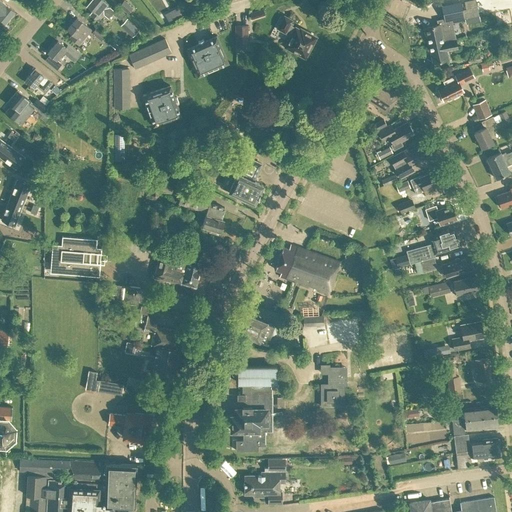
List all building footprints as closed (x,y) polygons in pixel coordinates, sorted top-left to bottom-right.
[(15,10),(2,0),(0,0),(0,17),(6,22),(15,10)] [(106,1),(104,0),(92,0),(88,6),(94,11),(91,15),(99,21),(105,14),(109,18),(115,11),(110,8),(111,6),(106,1)] [(127,13),(133,8),(124,0),(123,0),(119,6),(127,13)] [(465,9),(477,7),(476,0),(468,0),(464,1),(465,9)] [(452,23),(465,21),(461,2),(442,6),(445,19),(445,20),(448,19),(449,24),(452,23)] [(120,7),(114,13),(120,19),(126,14),(120,7)] [(256,11),(249,13),(251,19),(258,17),(256,11)] [(291,20),(284,16),(277,29),(289,36),(284,44),(286,45),(285,47),(304,57),(315,37),(300,29),(300,30),(291,26),(293,24),(290,22),(291,20)] [(92,30),(77,18),(67,30),(73,35),(70,38),(79,46),(92,30)] [(452,23),(449,24),(448,19),(445,20),(445,19),(438,21),(439,25),(425,28),(426,29),(424,30),(425,35),(427,35),(433,62),(448,59),(446,51),(458,48),(456,39),(452,23)] [(248,46),(247,32),(247,26),(235,26),(236,46),(248,46)] [(100,40),(106,34),(97,27),(92,33),(100,40)] [(227,63),(216,37),(204,42),(203,40),(197,42),(198,44),(186,50),(198,76),(227,63)] [(159,42),(165,56),(171,53),(165,39),(159,42)] [(112,40),(109,43),(115,48),(118,45),(112,40)] [(49,53),(52,56),(48,62),(57,69),(61,63),(57,60),(63,53),(73,61),(79,55),(74,51),(68,46),(66,48),(58,41),(49,53)] [(159,58),(165,56),(159,42),(153,45),(159,58)] [(153,61),(159,58),(153,45),(147,47),(153,61)] [(147,64),(153,61),(147,47),(141,50),(147,64)] [(141,50),(134,53),(141,66),(147,64),(141,50)] [(141,66),(134,53),(128,55),(134,69),(141,66)] [(478,54),(466,57),(468,64),(480,61),(478,54)] [(491,61),(481,63),(482,71),(489,70),(489,67),(493,66),(491,61)] [(474,77),(470,68),(455,75),(443,81),(445,86),(438,89),(441,95),(440,95),(442,99),(443,99),(444,101),(452,97),(453,98),(458,96),(458,94),(463,92),(460,84),(474,77)] [(46,91),(53,83),(49,80),(48,80),(43,76),(44,76),(35,69),(26,81),(34,88),(39,82),(44,85),(42,88),(46,91)] [(380,87),(370,81),(361,95),(369,99),(368,101),(378,107),(377,108),(386,114),(398,94),(382,84),(380,87)] [(174,98),(170,86),(143,96),(153,126),(180,116),(176,104),(178,103),(176,98),(174,98)] [(31,101),(18,90),(8,102),(12,105),(6,112),(15,120),(31,101)] [(43,111),(47,106),(37,98),(33,103),(43,111)] [(484,99),(471,104),(477,119),(490,114),(484,99)] [(267,117),(251,111),(249,115),(244,113),(240,124),(249,128),(250,126),(270,134),(276,118),(268,115),(267,117)] [(505,111),(498,114),(501,120),(503,124),(510,121),(505,111)] [(496,123),(493,117),(493,116),(481,121),(484,127),(474,132),(481,148),(493,142),(488,131),(498,126),(496,123)] [(218,134),(225,123),(218,120),(212,130),(218,134)] [(381,120),(374,123),(378,129),(384,126),(381,120)] [(414,134),(407,122),(393,129),(390,124),(378,131),(382,139),(388,136),(393,143),(390,145),(393,150),(402,145),(400,141),(414,134)] [(115,160),(124,160),(124,134),(114,134),(115,160)] [(0,135),(0,152),(8,142),(0,135)] [(8,142),(0,152),(0,155),(14,166),(23,154),(8,142)] [(426,156),(419,144),(409,150),(408,147),(389,157),(400,177),(413,170),(410,165),(426,156)] [(389,146),(377,153),(380,159),(392,152),(389,146)] [(486,158),(490,167),(511,156),(511,146),(504,150),(506,153),(502,155),(500,152),(486,158)] [(261,164),(239,154),(236,160),(232,158),(224,174),(234,179),(228,192),(238,196),(237,199),(244,203),(246,200),(254,203),(263,185),(253,181),(261,164)] [(511,156),(490,167),(496,178),(509,171),(506,165),(511,162),(511,156)] [(423,190),(439,184),(434,171),(420,176),(420,174),(409,178),(413,188),(421,185),(423,190)] [(397,180),(396,178),(394,174),(381,179),(383,185),(397,180)] [(17,178),(9,199),(22,204),(30,184),(17,178)] [(160,179),(156,190),(171,194),(174,184),(160,179)] [(511,183),(508,185),(510,190),(496,194),(501,207),(511,203),(511,183)] [(187,190),(183,189),(178,203),(183,205),(206,212),(202,225),(210,227),(209,231),(216,234),(218,230),(219,230),(222,219),(220,219),(224,208),(209,204),(210,198),(187,190)] [(155,191),(151,195),(155,199),(159,195),(155,191)] [(9,199),(1,219),(14,224),(22,204),(9,199)] [(396,208),(398,214),(413,208),(410,202),(396,208)] [(436,210),(434,205),(424,208),(428,220),(437,217),(439,223),(456,218),(455,217),(456,216),(454,210),(453,211),(452,206),(444,209),(443,207),(436,210)] [(389,221),(391,227),(399,224),(397,218),(389,221)] [(456,235),(454,236),(452,230),(448,232),(448,230),(438,233),(431,235),(428,236),(431,243),(406,250),(407,254),(394,257),(397,267),(410,263),(435,256),(434,253),(440,251),(449,248),(449,247),(456,245),(458,244),(459,243),(456,235)] [(99,276),(101,254),(102,247),(96,247),(97,238),(63,235),(62,244),(53,243),(51,261),(60,262),(59,272),(99,276)] [(328,294),(328,293),(339,262),(290,244),(288,249),(283,247),(275,269),(281,271),(279,276),(291,280),(328,294)] [(176,250),(161,246),(154,276),(164,279),(166,281),(169,282),(172,281),(180,283),(178,292),(191,295),(194,286),(195,287),(202,260),(188,256),(189,253),(180,251),(176,268),(172,267),(176,250)] [(470,261),(468,255),(459,258),(458,257),(455,258),(454,260),(452,260),(452,261),(444,264),(447,272),(455,269),(456,273),(472,268),(472,266),(473,265),(472,262),(470,261)] [(434,257),(414,263),(417,273),(436,268),(434,257)] [(479,289),(476,277),(468,279),(468,278),(452,281),(456,295),(470,292),(472,291),(479,289)] [(375,294),(383,292),(381,281),(373,282),(375,294)] [(447,281),(428,286),(430,297),(450,292),(447,281)] [(107,283),(109,289),(108,300),(138,304),(139,295),(142,296),(143,289),(140,288),(140,287),(107,283)] [(157,346),(154,359),(163,361),(165,350),(165,349),(168,349),(168,347),(173,348),(176,330),(154,326),(156,316),(169,318),(171,311),(141,305),(140,313),(148,314),(146,324),(145,324),(143,330),(153,332),(151,345),(157,346)] [(283,306),(280,314),(290,317),(293,309),(283,306)] [(275,326),(267,322),(244,313),(240,323),(270,336),(275,326)] [(323,315),(303,316),(303,326),(323,325),(323,315)] [(483,337),(480,321),(460,325),(463,337),(452,339),(454,350),(470,347),(468,340),(483,337)] [(235,332),(259,342),(267,345),(270,336),(240,323),(235,332)] [(0,329),(0,345),(7,346),(9,331),(0,329)] [(125,351),(131,352),(134,337),(130,336),(128,348),(125,347),(125,351)] [(436,346),(423,349),(425,357),(437,354),(436,346)] [(163,361),(154,359),(151,377),(157,378),(156,382),(158,384),(165,386),(166,384),(167,380),(174,381),(180,350),(173,348),(168,347),(168,349),(165,349),(165,350),(163,361)] [(477,382),(494,379),(492,363),(489,363),(488,358),(474,360),(477,382)] [(272,383),(276,383),(276,366),(238,366),(238,383),(242,383),(242,394),(239,394),(239,399),(242,399),(242,408),(235,408),(235,415),(231,415),(231,430),(242,430),(242,439),(235,439),(235,450),(258,450),(258,445),(265,445),(265,431),(272,431),(272,416),(272,388),(272,387),(271,387),(272,383)] [(320,383),(320,407),(344,407),(344,385),(346,385),(346,366),(330,366),(330,373),(327,373),(328,383),(320,383)] [(456,376),(455,368),(445,370),(446,377),(451,377),(456,376)] [(451,377),(446,377),(447,382),(448,392),(458,391),(461,390),(459,376),(456,376),(451,377)] [(142,380),(128,377),(125,389),(138,393),(142,380)] [(275,397),(275,406),(285,406),(285,397),(275,397)] [(464,408),(450,410),(451,413),(451,419),(451,420),(465,418),(496,414),(495,404),(483,406),(482,405),(479,405),(478,407),(464,408)] [(12,406),(0,405),(0,439),(5,440),(11,435),(11,427),(6,421),(5,421),(5,419),(11,419),(12,406)] [(418,408),(405,410),(406,417),(418,415),(418,408)] [(124,437),(144,439),(145,439),(146,438),(147,437),(149,414),(134,412),(134,413),(127,412),(126,414),(109,413),(108,424),(125,426),(124,437)] [(465,418),(451,420),(453,435),(464,434),(464,429),(466,428),(481,426),(482,427),(485,427),(486,426),(497,425),(496,414),(465,418)] [(447,417),(407,422),(409,441),(450,436),(447,417)] [(455,442),(454,442),(455,452),(456,452),(469,451),(498,447),(498,444),(499,443),(499,439),(497,439),(497,438),(481,440),(482,442),(469,444),(468,441),(455,442)] [(456,452),(455,452),(457,467),(468,466),(467,457),(470,457),(483,456),(483,459),(484,459),(485,460),(489,459),(489,458),(499,457),(499,456),(501,456),(500,450),(499,450),(498,447),(469,451),(456,452)] [(397,453),(388,455),(390,464),(398,462),(397,453)] [(133,511),(133,506),(135,506),(136,472),(139,472),(139,465),(107,463),(107,462),(20,457),(19,469),(28,469),(28,473),(27,473),(26,494),(30,494),(30,508),(25,508),(24,511),(133,511)] [(285,483),(285,460),(268,461),(268,472),(261,472),(261,475),(245,475),(245,494),(257,494),(257,497),(269,497),(269,504),(281,503),(281,491),(279,491),(279,483),(285,483)] [(451,510),(451,511),(496,511),(493,496),(460,503),(461,508),(451,510)] [(451,511),(451,510),(449,498),(430,501),(429,499),(410,502),(411,511),(451,511)]
